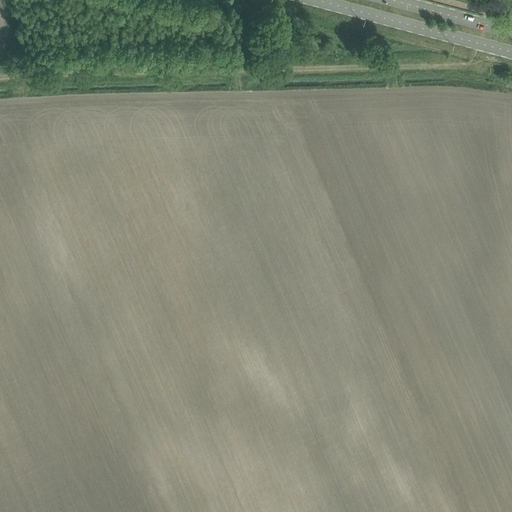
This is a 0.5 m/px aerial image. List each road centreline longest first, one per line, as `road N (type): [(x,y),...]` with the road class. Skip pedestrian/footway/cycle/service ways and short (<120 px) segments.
road 1 (track): [(452,65),(0,79)]
road 2 (secondary): [(314,0),(511,52)]
road 3 (secondary): [(511,31),(393,0)]
